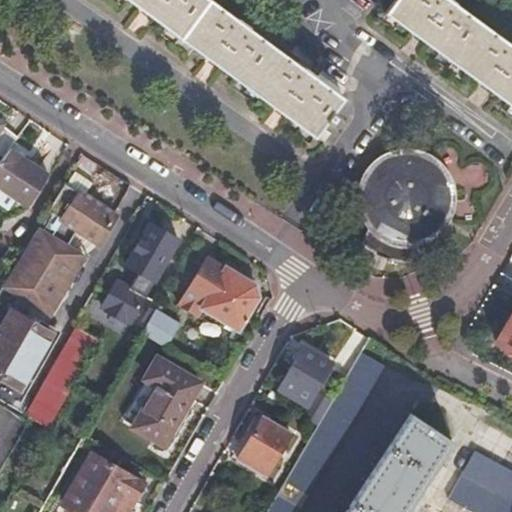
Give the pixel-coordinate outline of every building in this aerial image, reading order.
[(342,96),(210,0),(129,0),(313,135),(342,96)] [(511,45),(450,0),(394,0),(385,12),(511,105),(511,45)] [(0,153),(4,156),(8,150),(19,136),(1,124),(2,121),(0,119),(0,153)] [(4,156),(0,160),(0,183),(2,184),(31,203),(48,175),(28,162),(8,150),(4,156)] [(438,166),(433,162),(432,162),(427,158),(421,156),(415,154),(408,154),(402,154),(396,155),(390,157),(384,160),(379,163),(374,168),(370,173),(367,178),(365,184),(363,190),(362,197),(363,203),(364,209),(366,215),(369,221),(370,223),(363,242),(377,250),(389,254),(406,259),(412,242),(418,241),(424,239),(429,236),(434,232),(439,228),(443,223),(446,218),(449,212),(450,206),(451,200),(451,193),(450,187),(448,181),(445,176),(442,171),(438,166)] [(97,241),(113,213),(79,193),(62,219),(97,241)] [(76,231),(46,213),(36,229),(2,285),(47,312),(82,254),(68,244),(76,231)] [(114,214),(113,213),(97,241),(99,242),(116,215),(114,214)] [(256,284),(208,255),(180,304),(197,314),(202,307),(239,329),(257,296),(256,284)] [(104,300),(92,292),(74,324),(99,339),(109,323),(96,315),(104,300)] [(0,304),(0,397),(19,409),(23,403),(12,397),(50,335),(0,304)] [(178,323),(156,309),(142,333),(164,346),(178,323)] [(511,311),(495,340),(511,350),(511,311)] [(296,360),(279,389),(307,405),(331,362),(304,346),(296,360)] [(297,511),(383,365),(360,350),(317,424),(270,505),(265,511),(297,511)] [(276,387),(279,389),(296,360),(289,356),(287,360),(273,385),(276,387)] [(200,381),(157,357),(145,378),(157,385),(133,427),(163,444),(200,381)] [(402,511),(450,439),(410,413),(344,511),(402,511)] [(254,432),(238,459),(266,475),(290,433),(262,417),(254,432)] [(235,456),(238,459),(254,432),(247,428),(241,439),(231,454),(235,456)] [(475,511),(511,511),(511,469),(474,451),(447,498),(475,511)] [(126,511),(135,498),(144,482),(121,469),(93,455),(65,505),(74,510),(77,511),(126,511)]
